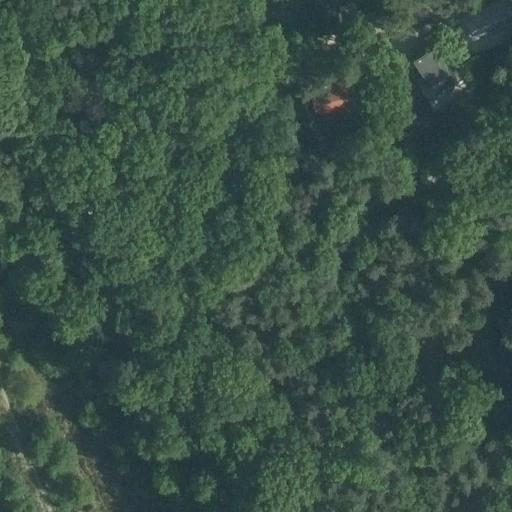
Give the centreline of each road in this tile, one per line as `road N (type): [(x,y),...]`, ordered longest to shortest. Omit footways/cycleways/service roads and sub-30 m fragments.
road 1 (secondary): [(257,511),(0,115)]
road 2 (track): [(511,215),(431,186),(386,184)]
